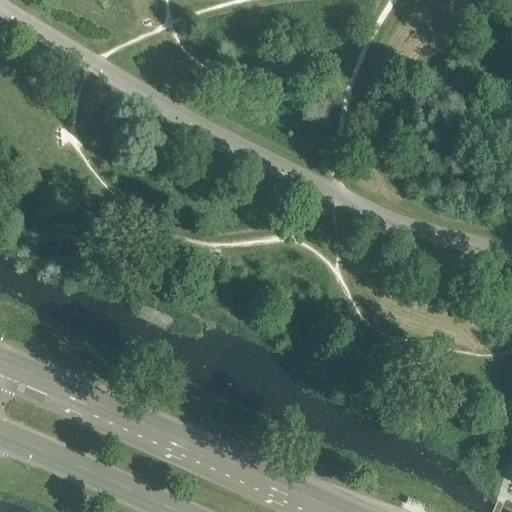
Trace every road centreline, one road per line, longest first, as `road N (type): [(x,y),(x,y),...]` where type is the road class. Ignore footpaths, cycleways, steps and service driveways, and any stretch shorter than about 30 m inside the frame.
road 1 (secondary): [(332,511),(0,363)]
road 2 (secondary): [(0,437),(172,511)]
